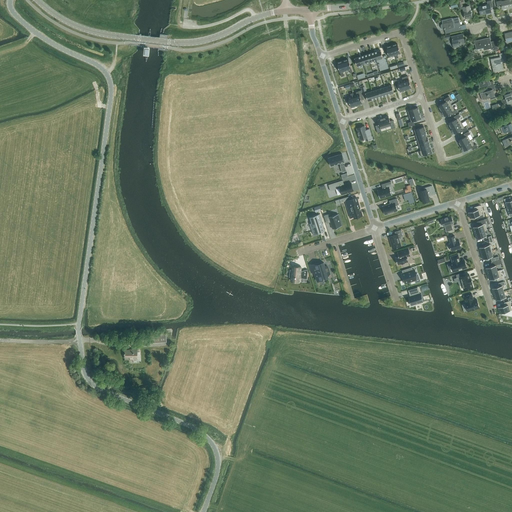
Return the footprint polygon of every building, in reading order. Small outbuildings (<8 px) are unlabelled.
[(511,0),(505,0),(502,1),(501,0),(496,1),(498,8),(502,7),(502,10),(507,9),(511,8),(511,0)] [(451,9),(458,7),(457,1),(450,2),(451,9)] [(488,14),(491,13),(490,8),(493,7),(492,1),(487,2),(488,4),(478,6),(480,14),(487,13),(488,14)] [(465,19),(472,17),(469,5),(462,7),(465,19)] [(461,30),(459,17),(443,21),(443,24),(441,24),(441,26),(441,28),(442,29),(444,29),(445,34),(461,30)] [(453,48),(458,47),(457,45),(465,43),(462,34),(451,36),(453,42),(452,43),(453,48)] [(491,42),(490,37),(474,41),(476,49),(484,48),(484,50),(492,48),(493,51),(498,49),(496,41),(491,42)] [(395,56),(396,59),(398,58),(397,55),(401,54),(397,44),(392,45),(395,56)] [(389,57),(395,56),(392,45),(386,47),(389,57)] [(374,52),(376,60),(383,58),(381,50),(374,52)] [(367,54),(370,62),(376,60),(374,52),(367,54)] [(494,72),(503,70),(501,62),(507,61),(505,52),(500,53),(501,58),(492,60),(494,72)] [(361,56),(363,64),(370,62),(367,54),(361,56)] [(354,58),(357,66),(363,64),(361,56),(354,58)] [(349,60),(343,62),(346,71),(349,70),(350,73),(352,72),(349,60)] [(343,72),(346,71),(343,62),(337,64),(341,77),(344,76),(343,72)] [(305,68),(294,71),(296,76),(306,73),(305,68)] [(306,73),(296,76),(296,77),(297,76),(298,81),(308,78),(306,73),(307,73),(306,73)] [(402,77),(402,80),(403,80),(406,90),(412,89),(407,76),(402,77)] [(308,78),(298,81),(300,86),(309,83),(308,78)] [(488,88),(494,86),(492,81),(490,82),(488,78),(477,81),(480,88),(487,85),(488,88)] [(402,80),(397,82),(400,92),(406,90),(403,80),(402,80)] [(267,83),(259,85),(261,92),(270,89),(267,83)] [(309,83),(300,86),(301,91),(301,92),(311,88),(309,83)] [(385,87),(387,95),(394,93),(392,85),(385,87)] [(488,88),(487,88),(487,86),(481,88),(482,90),(479,91),(482,100),(490,97),(491,100),(496,98),(493,91),(496,90),(494,86),(488,88)] [(255,87),(247,89),(249,96),(257,93),(255,87)] [(378,89),(381,97),(387,95),(385,87),(378,89)] [(311,88),(301,92),(303,97),(313,94),(311,88)] [(270,89),(261,92),(264,98),(272,96),(270,89)] [(372,91),(374,99),(381,97),(378,89),(372,91)] [(511,89),(503,93),(506,99),(507,103),(508,106),(511,104),(511,89)] [(357,106),(362,104),(358,91),(356,92),(357,95),(354,96),(357,106)] [(365,93),(368,101),(374,99),(372,91),(365,93)] [(257,93),(249,96),(251,102),(259,100),(257,93)] [(354,96),(353,93),(350,94),(351,97),(348,98),(351,108),(357,106),(354,96)] [(185,94),(174,97),(177,105),(180,104),(181,109),(191,106),(189,99),(187,99),(185,94)] [(313,95),(303,98),(305,104),(315,101),(313,95)] [(445,102),(438,106),(441,111),(452,105),(449,100),(451,99),(449,96),(444,99),(445,102)] [(213,104),(206,106),(208,112),(219,108),(217,102),(219,102),(218,99),(212,101),(213,104)] [(315,101),(305,104),(307,109),(316,106),(315,101)] [(452,105),(441,111),(444,116),(451,112),(453,115),(458,112),(456,109),(455,110),(452,105)] [(316,106),(307,109),(308,114),(318,111),(316,106)] [(418,107),(407,111),(409,116),(419,113),(418,107)] [(219,108),(208,112),(210,118),(217,116),(218,119),(224,117),(223,114),(221,114),(219,109),(219,108)] [(318,111),(308,114),(310,119),(320,116),(318,111)] [(411,122),(408,123),(409,127),(415,125),(413,121),(421,119),(419,113),(409,116),(411,122)] [(455,119),(448,123),(451,129),(462,123),(459,118),(460,117),(459,114),(454,117),(455,119)] [(192,116),(181,119),(183,127),(186,126),(188,131),(198,128),(195,121),(193,121),(192,116)] [(320,116),(310,119),(311,125),(322,122),(320,116)] [(388,116),(383,118),(386,130),(395,127),(393,120),(390,121),(388,116)] [(378,125),(375,126),(378,133),(386,130),(383,118),(377,120),(378,125)] [(282,121),(276,123),(279,133),(285,131),(282,121)] [(276,123),(271,125),(274,134),(279,133),(276,123)] [(462,123),(451,129),(454,134),(461,130),(463,132),(468,129),(466,127),(464,128),(462,123)] [(511,134),(511,133),(511,125),(511,123),(500,127),(503,134),(510,131),(511,134)] [(271,125),(266,126),(269,136),(274,134),(271,125)] [(261,127),(261,128),(264,138),(264,137),(269,136),(266,126),(261,128),(261,127)] [(365,138),(366,141),(372,139),(369,129),(366,130),(364,126),(357,128),(358,132),(357,132),(358,135),(359,135),(360,140),(365,138)] [(424,127),(414,130),(416,135),(425,132),(424,127)] [(222,133),(215,135),(217,141),(228,138),(228,137),(226,132),(228,131),(227,128),(221,130),(222,133)] [(261,128),(255,129),(259,140),(264,138),(261,128)] [(465,137),(458,141),(461,146),(470,141),(467,136),(470,134),(469,131),(464,134),(465,137)] [(425,132),(416,135),(417,140),(427,137),(425,132)] [(196,136),(184,140),(186,147),(188,146),(189,151),(202,147),(200,142),(198,142),(196,136)] [(427,137),(417,140),(419,145),(429,142),(429,143),(427,137)] [(228,138),(217,141),(219,147),(226,145),(227,148),(233,146),(232,142),(230,143),(228,138)] [(312,139),(307,141),(311,154),(320,151),(317,141),(313,142),(312,139)] [(470,141),(461,146),(464,151),(471,147),(472,150),(478,147),(476,144),(474,145),(471,140),(470,141)] [(302,145),(298,146),(302,156),(311,154),(307,141),(301,142),(302,145)] [(429,142),(419,145),(421,150),(421,151),(430,148),(429,143),(429,142)] [(290,147),(284,149),(288,162),(297,159),(294,149),(291,150),(290,147)] [(421,150),(419,151),(421,156),(432,153),(430,148),(421,151),(421,150)] [(279,154),(276,155),(279,165),(288,162),(284,149),(278,151),(279,154)] [(340,166),(342,172),(346,171),(344,165),(343,165),(343,163),(344,162),(342,153),(328,158),(330,157),(333,166),(340,164),(340,166)] [(267,154),(261,156),(265,169),(274,166),(271,156),(268,157),(267,154)] [(200,155),(187,159),(189,165),(191,165),(192,169),(205,165),(204,160),(202,161),(200,155)] [(256,161),(253,162),(256,172),(265,169),(261,156),(255,158),(256,161)] [(244,160),(238,162),(242,175),(251,172),(248,162),(245,163),(244,160)] [(233,167),(230,168),(233,178),(242,175),(238,162),(232,164),(233,167)] [(206,173),(194,177),(196,183),(197,183),(199,187),(212,183),(210,178),(208,179),(206,173)] [(343,180),(328,185),(330,191),(340,188),(342,195),(354,191),(351,182),(344,184),(343,180)] [(378,190),(377,190),(380,199),(380,198),(391,195),(392,195),(389,187),(392,186),(391,183),(391,181),(383,183),(385,188),(383,189),(378,190)] [(243,194),(241,195),(243,202),(253,199),(251,194),(254,193),(251,186),(241,189),(243,194)] [(424,190),(419,191),(423,203),(430,201),(428,196),(428,194),(432,193),(430,186),(423,188),(424,190)] [(215,191),(202,195),(204,201),(206,201),(207,205),(220,201),(219,196),(217,197),(215,191)] [(353,199),(346,201),(349,211),(352,210),(354,218),(362,215),(358,203),(355,204),(353,198),(353,199)] [(390,204),(382,207),(385,214),(390,213),(393,212),(397,210),(396,206),(399,205),(397,198),(389,201),(390,204)] [(250,214),(248,215),(250,220),(263,216),(261,211),(263,211),(261,204),(248,208),(250,214)] [(475,210),(468,212),(470,218),(482,215),(480,209),(481,209),(480,205),(474,207),(475,210)] [(222,209),(210,213),(212,219),(213,219),(215,223),(228,219),(226,214),(224,215),(222,209)] [(319,214),(310,217),(311,223),(310,223),(313,235),(325,231),(319,214)] [(328,214),(324,216),(326,223),(330,222),(333,228),(332,228),(332,229),(342,226),(342,225),(341,226),(338,214),(329,217),(328,214)] [(451,216),(441,219),(443,227),(444,226),(446,232),(453,230),(451,224),(454,223),(451,216)] [(480,225),(473,227),(475,233),(485,230),(487,229),(485,224),(486,224),(485,220),(479,222),(480,225)] [(258,232),(256,233),(258,240),(268,237),(266,232),(269,231),(267,223),(256,226),(258,232)] [(233,228),(222,231),(225,238),(228,237),(229,243),(239,240),(237,232),(235,233),(233,228)] [(396,235),(389,237),(393,249),(401,246),(398,237),(403,236),(401,230),(395,232),(396,235)] [(485,230),(475,233),(476,239),(487,236),(485,230)] [(449,244),(451,251),(461,248),(459,240),(456,241),(454,235),(448,237),(450,243),(449,244)] [(490,244),(479,248),(481,254),(491,250),(491,251),(492,250),(490,244)] [(399,256),(396,257),(398,265),(402,263),(402,264),(405,263),(405,262),(409,261),(407,257),(411,256),(409,249),(400,251),(398,252),(399,256)] [(491,250),(481,254),(483,260),(493,256),(491,251),(491,250)] [(451,264),(454,272),(467,268),(464,259),(460,261),(458,255),(451,257),(453,263),(451,264)] [(328,278),(327,274),(330,273),(328,267),(325,268),(324,263),(319,264),(318,262),(312,264),(313,268),(310,270),(311,272),(314,272),(317,281),(328,278)] [(496,265),(486,268),(487,274),(498,271),(497,271),(496,265)] [(301,278),(307,279),(308,271),(307,269),(302,271),(302,272),(300,272),(301,267),(293,266),(292,270),(290,270),(290,275),(292,275),(291,281),(299,282),(300,276),(301,276),(301,278)] [(414,270),(402,274),(405,283),(416,280),(414,276),(416,276),(414,270)] [(498,271),(487,274),(489,280),(496,278),(497,281),(503,279),(502,276),(500,270),(497,271),(498,271)] [(457,278),(454,279),(460,277),(464,290),(466,289),(471,288),(471,287),(473,287),(471,283),(472,283),(470,278),(469,274),(463,276),(462,273),(456,275),(457,278)] [(499,286),(492,289),(494,294),(504,291),(502,286),(505,285),(504,281),(498,283),(499,286)] [(412,296),(411,296),(408,297),(409,297),(411,305),(411,306),(423,302),(421,294),(421,293),(419,294),(417,288),(411,290),(412,296)] [(504,291),(494,294),(496,300),(506,297),(504,291)] [(473,301),(472,299),(473,299),(471,293),(464,295),(466,303),(465,303),(468,311),(479,308),(477,299),(473,301)] [(501,307),(498,308),(500,314),(504,313),(505,314),(511,315),(511,305),(511,306),(510,304),(511,304),(510,301),(504,302),(505,305),(501,307)] [(151,343),(167,342),(166,333),(150,334),(151,343)] [(137,359),(137,350),(130,350),(125,350),(125,359),(132,359),(137,359)]
